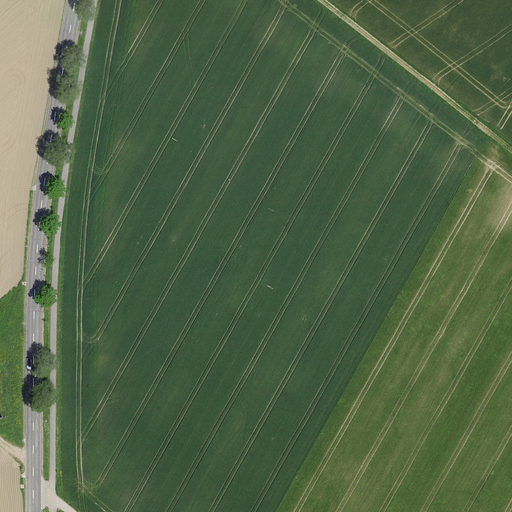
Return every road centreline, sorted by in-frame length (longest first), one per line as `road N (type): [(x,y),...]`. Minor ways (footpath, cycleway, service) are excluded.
road 1 (tertiary): [(35,511),(39,233),(76,0)]
road 2 (track): [(320,0),(511,152)]
